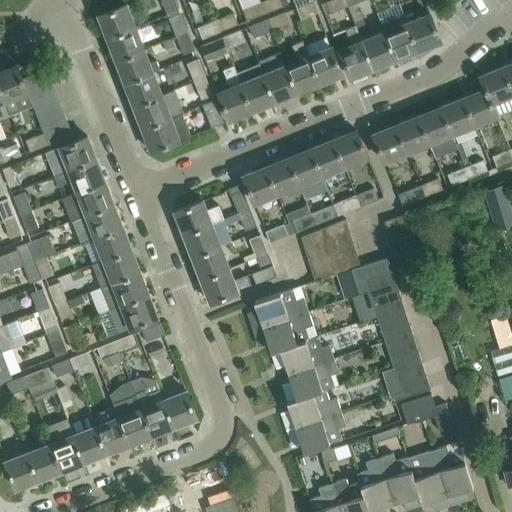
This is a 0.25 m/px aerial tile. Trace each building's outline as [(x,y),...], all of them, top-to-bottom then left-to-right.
[(161,0),(167,14),(178,9),(174,0),(161,0)] [(264,7),(261,1),(261,2),(259,0),(238,0),(247,21),(263,14),(261,8),(264,7)] [(280,0),(264,0),(261,1),(264,7),(261,8),(263,14),(283,6),(280,0)] [(319,11),(314,0),(313,0),(296,7),(301,19),(319,11)] [(350,5),(347,0),(346,0),(344,1),(344,0),(329,0),(326,2),(330,13),(350,5)] [(107,37),(107,38),(135,27),(126,4),(98,15),(98,16),(100,15),(108,37),(107,37)] [(285,12),(265,19),(268,25),(271,24),(273,30),(289,23),(285,12)] [(233,13),(217,19),(219,25),(216,26),(218,32),(238,24),(233,13)] [(429,13),(407,22),(418,50),(418,49),(439,40),(440,41),(441,41),(429,13)] [(169,18),(176,38),(182,35),(181,33),(187,30),(180,14),(169,18)] [(218,32),(216,26),(219,25),(217,19),(197,27),(202,39),(218,32)] [(273,30),(271,24),(268,25),(265,19),(249,26),(253,38),(273,30)] [(418,50),(407,22),(384,31),(395,59),(396,59),(395,58),(417,49),(417,50),(418,50)] [(373,68),(361,40),(355,25),(345,29),(351,44),(339,49),(350,77),(351,77),(350,76),(372,67),(372,68),(373,68)] [(144,49),(135,27),(107,38),(107,39),(108,38),(117,59),(115,60),(116,60),(144,49)] [(194,50),(187,30),(181,33),(182,35),(176,38),(183,54),(194,50)] [(240,30),(220,37),(223,43),(226,42),(228,48),(245,41),(240,30)] [(395,59),(384,31),(361,40),(373,68),(373,67),(394,58),(395,59)] [(228,48),(226,42),(223,43),(220,37),(204,44),(209,56),(228,48)] [(319,83),(308,55),(302,40),(291,45),(297,59),(285,64),(297,92),(297,91),(318,82),(319,83)] [(331,46),(308,55),(319,83),(320,83),(319,82),(341,73),(341,74),(342,74),(331,46)] [(157,60),(149,63),(144,49),(116,60),(116,61),(117,61),(125,82),(124,82),(124,83),(153,72),(160,69),(157,60)] [(186,63),(195,83),(200,81),(199,78),(205,76),(198,58),(186,63)] [(511,63),(503,67),(511,88),(511,63)] [(28,93),(26,89),(22,78),(17,64),(16,65),(16,66),(0,72),(0,88),(10,114),(20,110),(15,98),(28,93)] [(297,92),(285,64),(263,73),(274,101),(275,101),(274,100),(296,91),(296,92),(297,92)] [(252,110),(240,82),(233,65),(223,69),(230,87),(218,92),(229,120),(230,119),(229,118),(251,109),(251,111),(252,110)] [(511,94),(511,88),(503,67),(503,66),(502,66),(502,67),(481,76),(480,75),(479,75),(485,89),(491,103),(511,94)] [(26,89),(51,80),(46,69),(22,78),(26,89)] [(161,95),(153,72),(124,83),(125,84),(126,83),(134,105),(133,105),(133,106),(161,95)] [(274,101),(263,73),(240,82),(252,110),(252,109),(273,100),(274,102),(274,101)] [(212,94),(205,76),(199,78),(200,81),(195,83),(201,99),(212,94)] [(55,91),(51,80),(26,89),(28,93),(31,100),(55,91)] [(10,114),(0,88),(0,119),(10,115),(10,114)] [(496,116),(491,103),(485,89),(464,98),(463,97),(462,97),(463,98),(473,125),(496,116)] [(59,102),(55,91),(31,100),(35,111),(59,102)] [(170,117),(161,95),(133,106),(135,106),(143,127),(142,128),(170,117)] [(473,125),(463,98),(441,107),(441,106),(440,106),(440,107),(451,134),(473,125)] [(214,100),(203,104),(211,127),(212,126),(223,122),(214,100)] [(39,122),(63,113),(59,102),(35,111),(39,122)] [(456,148),(451,134),(440,107),(419,116),(418,115),(417,115),(418,116),(428,143),(434,157),(456,148)] [(43,133),(68,124),(63,113),(39,122),(43,133)] [(428,143),(418,116),(396,125),(396,124),(395,124),(395,125),(406,152),(428,143)] [(179,140),(170,117),(142,128),(142,129),(143,128),(152,150),(150,150),(151,151),(179,140)] [(72,135),(68,124),(43,133),(48,144),(72,135)] [(406,152),(395,125),(374,134),(373,133),(372,133),(384,161),(406,152)] [(333,138),(344,166),(367,157),(356,129),(355,129),(355,131),(334,139),(333,138)] [(29,151),(48,144),(43,133),(25,140),(29,151)] [(59,146),(68,169),(94,159),(86,137),(87,137),(87,135),(59,146)] [(344,166),(333,138),(332,138),(333,140),(311,148),(311,147),(310,147),(322,175),(344,166)] [(16,143),(0,149),(0,155),(1,155),(4,161),(20,154),(16,143)] [(322,175),(310,147),(310,148),(310,149),(289,157),(288,156),(305,198),(315,194),(309,180),(322,175)] [(511,161),(511,159),(511,156),(511,155),(511,154),(510,149),(492,156),(497,168),(511,161)] [(305,198),(288,156),(287,157),(288,158),(266,167),(266,165),(265,166),(277,194),(290,188),(293,194),(301,191),(304,199),(305,198)] [(96,158),(94,159),(68,169),(55,174),(59,185),(72,180),(77,192),(104,182),(105,182),(104,181),(103,181),(95,160),(96,159),(96,158)] [(483,159),(466,166),(468,172),(465,173),(467,179),(488,171),(483,159)] [(14,165),(2,169),(9,187),(21,183),(14,165)] [(277,194),(265,166),(265,167),(244,176),(243,174),(242,175),(254,203),(277,194)] [(467,179),(465,173),(468,172),(466,166),(447,174),(451,186),(467,179)] [(437,177),(419,185),(424,196),(442,189),(437,177)] [(112,204),(104,182),(77,192),(63,198),(71,220),(112,204)] [(511,212),(504,184),(484,190),(496,228),(511,223),(511,212)] [(424,196),(419,185),(397,194),(401,205),(424,196)] [(373,187),(357,194),(359,200),(356,201),(359,207),(378,199),(373,187)] [(234,202),(222,207),(226,217),(238,212),(237,211),(243,209),(244,212),(250,209),(242,189),(230,194),(234,202)] [(13,196),(20,215),(25,213),(24,210),(31,208),(24,192),(13,196)] [(359,207),(356,201),(359,200),(357,194),(337,202),(342,213),(359,207)] [(0,200),(0,214),(3,222),(9,220),(8,217),(13,214),(7,198),(0,200)] [(226,217),(222,207),(221,204),(206,210),(202,200),(174,211),(174,212),(176,211),(184,233),(183,233),(183,234),(221,219),(226,217)] [(113,203),(112,204),(71,220),(80,243),(94,238),(121,227),(122,227),(122,226),(121,226),(112,205),(114,204),(113,203)] [(333,204),(312,212),(314,218),(311,219),(314,225),(338,215),(333,204)] [(314,225),(311,219),(314,218),(312,212),(311,213),(307,205),(285,214),(293,233),(314,225)] [(38,227),(31,208),(24,210),(25,213),(20,215),(27,232),(38,227)] [(237,211),(238,212),(245,230),(256,226),(250,209),(244,212),(243,209),(237,211)] [(388,232),(411,225),(407,213),(384,221),(388,232)] [(21,234),(13,214),(8,217),(9,220),(3,222),(9,239),(21,234)] [(345,218),(323,227),(327,240),(350,233),(345,218)] [(220,246),(217,237),(226,233),(221,219),(183,234),(184,234),(193,255),(192,256),(220,246)] [(263,225),(270,243),(288,235),(283,224),(275,227),(273,221),(263,225)] [(391,243),(414,236),(411,225),(388,232),(391,243)] [(129,249),(121,227),(94,238),(103,259),(129,249)] [(327,240),(323,227),(301,237),(304,247),(327,240)] [(330,251),(353,244),(350,233),(327,240),(330,251)] [(249,239),(255,256),(261,253),(262,256),(268,254),(260,234),(249,239)] [(28,243),(34,259),(35,262),(41,260),(39,256),(45,254),(45,256),(71,246),(61,240),(53,244),(49,235),(28,243)] [(418,247),(414,236),(391,243),(395,255),(418,247)] [(330,251),(327,240),(304,247),(307,258),(330,251)] [(28,261),(34,259),(28,243),(16,247),(18,250),(0,257),(0,273),(24,265),(24,266),(30,264),(28,261)] [(334,262),(357,255),(353,244),(330,251),(334,262)] [(229,268),(220,246),(192,256),(192,257),(193,257),(202,278),(200,278),(201,279),(229,268)] [(131,248),(129,249),(103,259),(111,282),(139,272),(140,272),(139,271),(138,271),(130,250),(131,249),(131,248)] [(334,262),(330,251),(307,258),(311,269),(334,262)] [(277,276),(268,254),(262,256),(261,253),(255,256),(261,270),(252,273),(257,284),(277,276)] [(52,274),(45,256),(45,254),(39,256),(41,260),(35,262),(41,278),(52,274)] [(360,266),(357,255),(334,262),(337,273),(351,268),(360,266)] [(364,279),(392,270),(387,257),(360,266),(351,268),(359,294),(368,291),(364,279)] [(41,278),(35,262),(34,259),(28,261),(30,264),(24,266),(30,282),(41,278)] [(337,273),(334,262),(311,269),(314,280),(337,273)] [(233,280),(229,268),(201,279),(202,279),(210,301),(209,301),(209,302),(251,287),(247,275),(233,280)] [(396,285),(392,270),(364,279),(368,291),(369,294),(396,285)] [(147,294),(139,272),(111,282),(100,287),(109,308),(147,295),(149,294),(148,293),(147,294)] [(48,286),(55,305),(61,303),(60,300),(66,298),(59,282),(48,286)] [(401,297),(396,285),(369,294),(373,306),(401,297)] [(253,329),(308,311),(303,297),(296,300),(292,288),(254,300),(257,309),(247,312),(253,329)] [(31,293),(38,312),(44,310),(43,307),(49,305),(42,289),(31,293)] [(66,300),(66,298),(60,300),(61,303),(55,305),(62,322),(73,317),(69,307),(85,301),(82,294),(66,300)] [(156,317),(147,295),(109,308),(118,332),(157,317),(157,316),(156,317)] [(406,313),(401,297),(373,306),(378,322),(406,313)] [(56,324),(49,305),(43,307),(44,310),(38,312),(45,328),(56,324)] [(313,325),(308,311),(253,329),(259,346),(268,343),(270,351),(318,336),(317,335),(308,338),(305,327),(313,325)] [(410,326),(406,313),(378,322),(382,335),(410,326)] [(72,350),(84,345),(83,342),(75,322),(64,327),(72,350)] [(146,341),(164,334),(160,322),(141,330),(146,341)] [(414,338),(410,326),(382,335),(386,347),(414,338)] [(131,333),(111,341),(114,346),(116,346),(118,351),(117,352),(121,361),(123,360),(119,351),(135,345),(131,333)] [(60,334),(49,338),(55,355),(67,351),(60,334)] [(321,347),(318,336),(270,351),(276,368),(285,365),(288,373),(334,358),(329,344),(321,347)] [(418,351),(414,338),(386,347),(391,360),(418,351)] [(121,361),(117,352),(118,351),(116,346),(114,346),(111,341),(97,347),(101,358),(109,366),(121,361)] [(1,351),(0,351),(0,377),(10,374),(1,351)] [(86,351),(67,358),(69,364),(72,363),(74,369),(91,362),(86,351)] [(422,363),(418,351),(391,360),(395,372),(422,363)] [(74,369),(72,363),(69,364),(67,358),(50,365),(54,376),(74,369)] [(287,401),(334,386),(330,375),(338,372),(334,358),(288,373),(290,381),(281,384),(287,401)] [(426,376),(422,363),(395,372),(399,385),(426,376)] [(41,368),(22,375),(24,381),(28,380),(30,386),(46,380),(41,368)] [(511,401),(511,372),(498,377),(505,404),(511,401)] [(30,386),(28,380),(24,381),(22,375),(5,382),(10,393),(30,386)] [(430,388),(426,376),(399,385),(401,391),(392,394),(394,400),(430,388)] [(286,429),(341,411),(336,397),(329,400),(325,389),(334,386),(287,401),(289,410),(280,412),(286,429)] [(173,426),(162,399),(159,389),(146,394),(144,390),(135,394),(140,407),(150,435),(151,436),(152,435),(151,434),(173,426)] [(162,399),(173,426),(173,427),(174,427),(174,425),(196,417),(196,418),(197,418),(186,389),(162,399)] [(412,414),(435,406),(435,405),(431,393),(400,403),(407,423),(414,421),(414,422),(412,414)] [(0,403),(0,416),(8,414),(3,402),(0,403)] [(434,416),(439,431),(453,426),(445,402),(435,405),(435,406),(412,414),(414,422),(434,416)] [(150,435),(140,407),(117,416),(128,443),(128,445),(129,444),(129,443),(150,435)] [(345,425),(341,411),(286,429),(291,446),(301,443),(303,452),(342,440),(338,428),(345,425)] [(128,443),(117,416),(95,425),(105,452),(106,453),(107,453),(106,452),(128,443)] [(83,461),(71,434),(65,418),(43,427),(49,442),(60,470),(61,471),(62,470),(61,469),(83,461)] [(105,452),(95,425),(71,434),(83,461),(83,462),(84,462),(84,460),(105,452)] [(397,426),(371,435),(374,442),(400,434),(397,426)] [(359,435),(345,439),(349,451),(363,447),(359,435)] [(60,470),(49,442),(27,451),(33,465),(38,478),(38,480),(39,479),(39,478),(60,470)] [(38,478),(33,465),(27,451),(24,444),(2,452),(5,460),(4,460),(15,488),(16,488),(16,487),(38,478)] [(446,445),(432,450),(450,505),(467,499),(464,490),(473,487),(460,449),(448,453),(446,445)] [(333,447),(321,451),(325,463),(337,459),(333,447)] [(450,505),(432,450),(407,458),(407,456),(406,456),(422,504),(430,501),(433,510),(450,505)] [(422,504),(406,456),(395,460),(393,453),(379,457),(394,503),(402,500),(405,509),(422,504)] [(387,511),(386,506),(394,503),(379,457),(365,462),(368,469),(356,473),(369,511),(387,511)] [(369,511),(356,473),(359,482),(348,486),(346,478),(332,483),(341,511),(369,511)] [(341,511),(332,483),(318,487),(320,495),(309,499),(313,511),(310,511),(341,511)]
